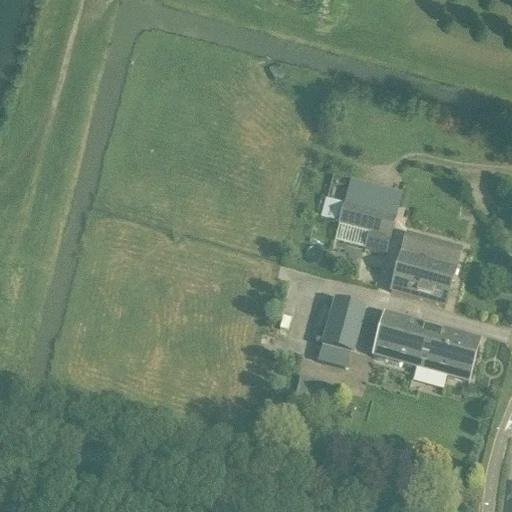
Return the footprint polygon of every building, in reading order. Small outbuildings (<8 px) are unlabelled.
[(172,84),(188,91),(195,76),(179,69),(172,84)] [(139,78),(143,110),(160,108),(156,76),(139,78)] [(191,101),(194,117),(212,114),(209,98),(191,101)] [(174,148),(181,163),(198,155),(191,140),(174,148)] [(120,162),(138,163),(138,145),(120,145),(120,162)] [(146,165),(165,167),(167,149),(148,147),(146,165)] [(339,222),(344,203),(327,199),(322,217),(339,222)] [(345,205),(339,227),(369,235),(365,251),(385,256),(395,219),(345,205)] [(445,309),(461,251),(406,236),(390,294),(445,309)] [(364,310),(336,302),(323,345),(350,354),(352,354),(364,310)] [(468,386),(480,343),(384,317),(372,359),(468,386)] [(350,354),(323,345),(319,360),(346,368),(350,354)] [(295,404),(330,413),(337,387),(301,378),(295,404)]
